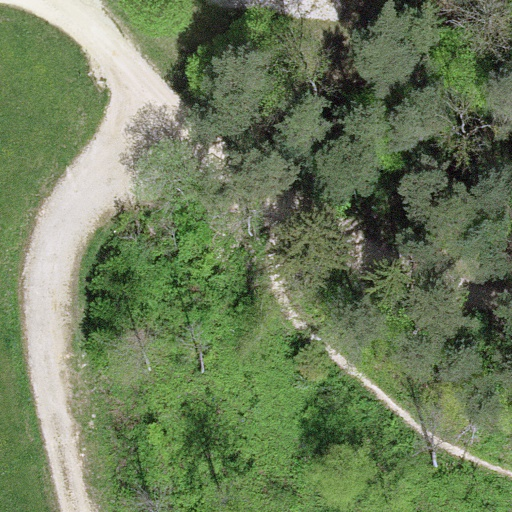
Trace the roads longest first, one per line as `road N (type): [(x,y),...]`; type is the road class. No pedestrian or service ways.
road 1 (track): [(56,0),(293,223),(339,252),(511,306)]
road 2 (track): [(145,82),(62,225),(49,271),(54,414),(79,511)]
